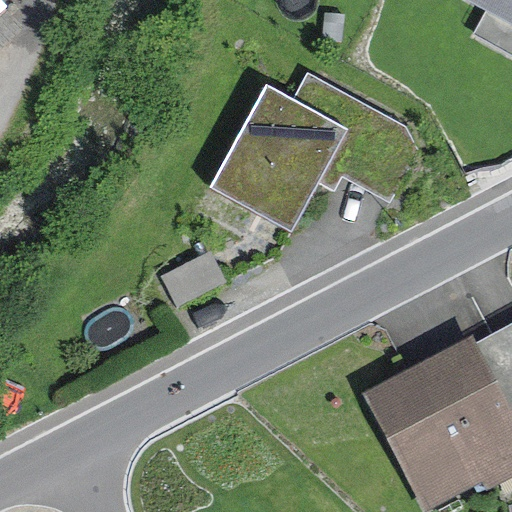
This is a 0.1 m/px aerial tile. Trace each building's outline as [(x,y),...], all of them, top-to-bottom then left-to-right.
[(511,0),(436,0),(511,39),(511,0)] [(0,55),(17,39),(0,21),(0,55)] [(294,106),(270,93),(213,198),(295,242),(321,193),(332,199),(342,180),(391,206),(419,155),(407,130),(309,78),(294,106)] [(224,285),(210,258),(164,282),(178,309),(224,285)] [(511,329),(502,335),(471,351),(511,430),(511,329)] [(511,430),(471,351),(366,404),(421,511),(433,511),(511,472),(511,430)]
